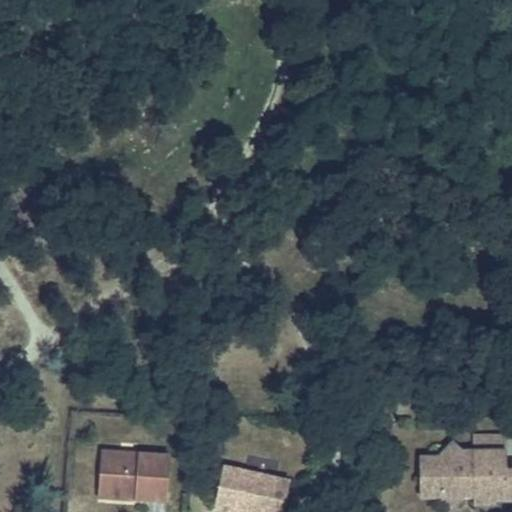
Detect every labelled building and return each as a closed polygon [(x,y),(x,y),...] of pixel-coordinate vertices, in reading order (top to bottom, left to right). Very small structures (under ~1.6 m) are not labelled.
[(469,451),(496,451),(496,437),(468,437),(469,451)] [(433,483),(435,499),(451,509),(458,500),(471,499),(471,511),(488,511),(489,504),(511,502),(511,485),(511,475),(498,476),(496,451),(469,451),(454,451),(443,446),(433,461),(412,462),(414,484),(433,483)] [(126,498),(125,508),(166,510),(168,458),(93,455),(91,496),(126,498)] [(278,511),(283,491),(215,478),(209,511),(278,511)] [(414,499),(435,499),(433,483),(414,484),(414,499)]
